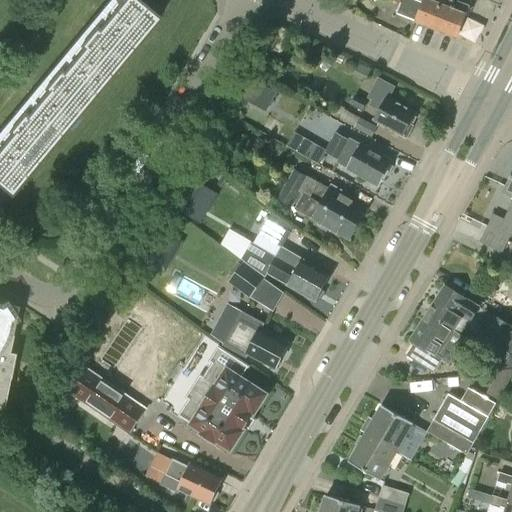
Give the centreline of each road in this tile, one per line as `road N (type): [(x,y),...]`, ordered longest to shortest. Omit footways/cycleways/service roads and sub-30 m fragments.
road 1 (primary): [(259,511),(491,103)]
road 2 (residential): [(242,0),(71,293),(41,295),(0,270)]
road 3 (residential): [(491,103),(284,0)]
